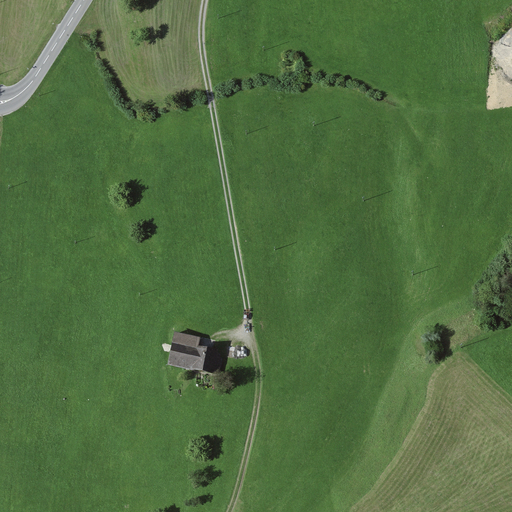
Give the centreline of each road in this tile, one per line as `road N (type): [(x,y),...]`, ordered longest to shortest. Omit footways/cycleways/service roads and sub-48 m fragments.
road 1 (track): [(255,357),(201,45),(205,0)]
road 2 (track): [(255,357),(258,404),(229,511)]
road 3 (tertiary): [(0,102),(26,88),(84,0)]
